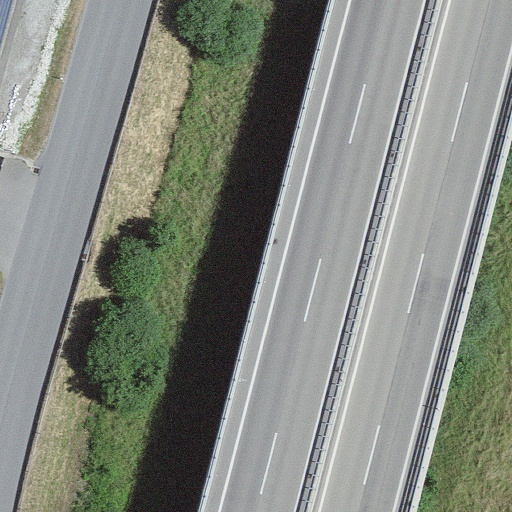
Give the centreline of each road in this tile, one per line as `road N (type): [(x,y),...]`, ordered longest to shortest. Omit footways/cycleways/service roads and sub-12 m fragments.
road 1 (motorway): [(359,511),(491,0)]
road 2 (motorway): [(387,0),(256,511)]
road 3 (tertiary): [(0,407),(118,0)]
